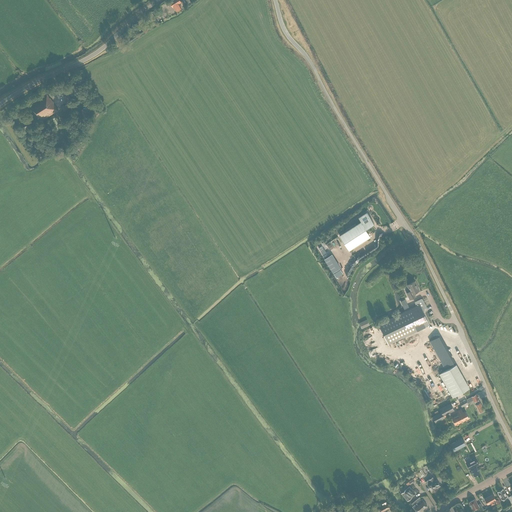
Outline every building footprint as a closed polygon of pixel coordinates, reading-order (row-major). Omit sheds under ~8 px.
[(181,2),(179,0),(172,0),(169,2),(172,7),(173,7),(176,11),(181,8),(178,4),(181,2)] [(144,22),(147,26),(155,21),(153,17),(144,22)] [(39,120),(40,122),(59,110),(58,109),(57,110),(49,97),(46,93),(25,106),(32,117),(22,123),(26,128),(39,120)] [(58,115),(63,122),(75,114),(68,103),(64,106),(61,107),(63,111),(58,115)] [(63,122),(69,129),(74,126),(69,121),(66,120),(63,122)] [(367,213),(358,218),(361,223),(339,236),(348,250),(370,236),(365,229),(374,224),(367,213)] [(344,271),(332,252),(324,257),(336,276),(344,271)] [(415,297),(414,293),(419,291),(415,281),(407,285),(410,291),(406,293),(410,300),(415,297)] [(416,306),(378,324),(388,344),(429,325),(423,312),(423,311),(424,310),(423,309),(425,308),(426,307),(422,299),(421,299),(415,302),(416,306)] [(369,325),(367,320),(359,323),(362,329),(369,325)] [(429,341),(444,368),(454,362),(440,336),(429,341)] [(456,364),(439,374),(452,398),(469,388),(456,364)] [(476,405),(479,412),(484,410),(480,403),(478,400),(476,395),(466,400),(468,403),(473,400),(476,405)] [(444,418),(443,416),(454,410),(450,404),(439,409),(441,413),(432,417),(435,422),(444,418)] [(463,412),(461,409),(459,410),(464,420),(469,418),(465,411),(463,412)] [(459,423),(464,420),(459,410),(456,411),(458,415),(456,416),(452,418),(455,425),(459,423)] [(462,438),(450,444),(454,450),(465,444),(462,438)] [(475,458),(466,463),(469,469),(470,469),(474,476),(479,473),(476,466),(478,464),(475,458)] [(462,466),(465,472),(468,470),(465,465),(466,465),(463,459),(459,461),(462,466)] [(404,480),(407,485),(414,480),(411,475),(404,480)] [(440,486),(436,480),(435,481),(432,478),(425,482),(432,493),(437,489),(437,488),(440,486)] [(401,493),(407,501),(415,494),(409,487),(401,493)] [(503,489),(497,492),(501,499),(502,499),(503,499),(505,498),(505,499),(506,500),(507,502),(510,501),(511,504),(511,503),(511,497),(511,495),(508,497),(507,495),(506,496),(504,492),(503,489)] [(494,504),(493,501),(496,500),(493,494),(484,499),(487,504),(490,503),(491,506),(494,504)] [(417,499),(411,504),(413,506),(412,507),(416,511),(419,511),(427,506),(421,499),(420,498),(418,500),(417,499)] [(479,507),(480,511),(483,509),(480,504),(478,505),(475,499),(469,502),(473,510),(479,507)]
